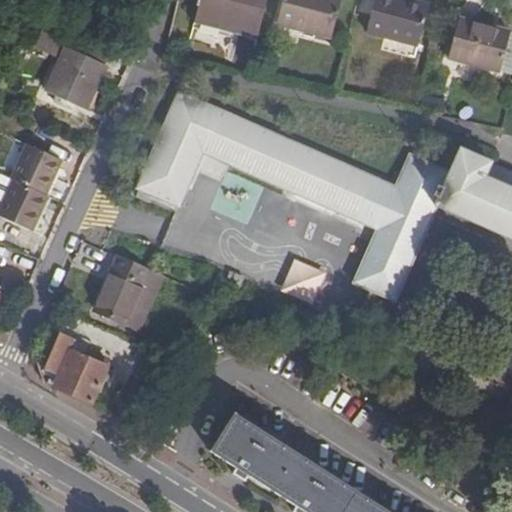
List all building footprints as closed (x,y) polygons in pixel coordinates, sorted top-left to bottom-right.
[(201,0),(196,21),(258,38),(267,0),(201,0)] [(343,0),(283,0),(278,24),(332,38),(343,0)] [(377,0),(369,32),(418,46),(429,8),(397,0),(377,0)] [(449,58),(501,71),(511,33),(460,19),(449,58)] [(213,34),(194,28),(190,43),(209,48),(213,34)] [(100,64),(107,47),(65,33),(65,34),(43,30),(36,47),(55,55),(60,46),(66,48),(100,64)] [(501,71),(511,73),(511,32),(511,33),(501,71)] [(104,66),(100,64),(66,48),(45,92),(85,110),(104,66)] [(511,174),(493,166),(494,165),(463,151),(451,175),(410,157),(395,189),(321,156),(181,95),(140,188),(178,205),(202,153),(204,151),(377,227),(353,279),(371,288),(393,299),(438,204),(511,237),(511,174)] [(58,158),(25,144),(10,180),(14,182),(0,213),(0,217),(31,231),(47,196),(43,194),(58,158)] [(0,281),(3,282),(10,257),(0,254),(0,281)] [(150,268),(118,256),(96,310),(113,316),(127,322),(150,268)] [(291,258),(278,290),(310,304),(323,272),(291,258)] [(150,268),(127,322),(140,327),(153,297),(154,297),(164,274),(150,268)] [(227,274),(224,284),(238,289),(241,280),(227,274)] [(113,316),(110,326),(124,331),(127,322),(113,316)] [(57,375),(52,386),(105,409),(120,379),(106,373),(108,368),(88,359),(91,353),(73,344),(75,340),(61,333),(58,339),(47,366),(45,370),(57,375)] [(40,363),(47,366),(58,339),(51,336),(40,363)] [(91,353),(88,359),(108,368),(111,361),(91,353)] [(306,511),(389,511),(236,415),(213,453),(306,511)]
